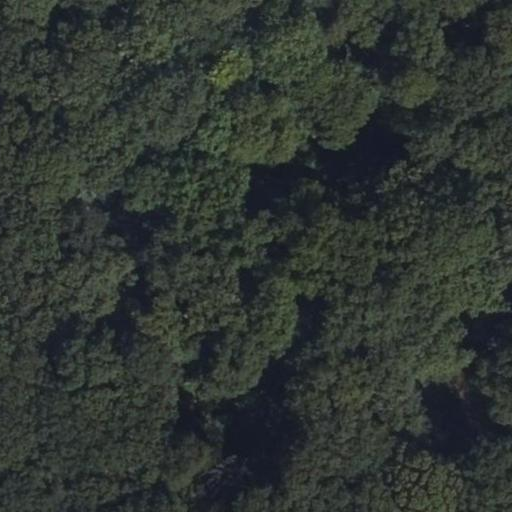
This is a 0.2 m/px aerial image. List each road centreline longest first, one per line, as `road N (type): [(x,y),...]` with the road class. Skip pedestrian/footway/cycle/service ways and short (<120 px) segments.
road 1 (track): [(0,164),(511,223)]
road 2 (track): [(511,511),(424,213)]
